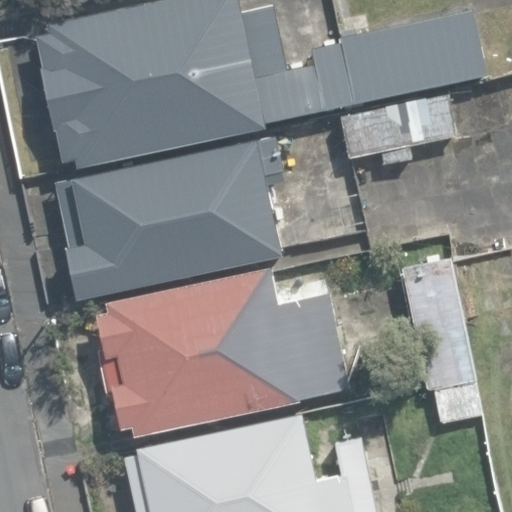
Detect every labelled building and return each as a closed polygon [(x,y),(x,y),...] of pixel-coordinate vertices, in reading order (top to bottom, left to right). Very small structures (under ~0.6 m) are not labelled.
[(79,155),(81,165),(269,124),(268,119),(490,70),(475,2),(310,39),(315,63),(289,69),(274,2),(245,9),(242,0),(149,0),(51,22),(52,30),(39,33),(67,158),(79,155)] [(382,150),(384,161),(416,154),(414,144),(461,134),(452,91),(343,114),(352,157),(382,150)] [(70,246),(81,296),(283,252),(266,172),(285,168),(278,134),(60,182),(74,245),(70,246)] [(403,265),(429,389),(477,379),(451,255),(403,265)] [(136,424),(138,433),(334,392),(333,387),(350,384),(331,290),(281,301),(274,266),(110,300),(112,309),(99,312),(108,358),(106,359),(111,386),(116,385),(125,426),(136,424)] [(429,390),(435,422),(483,413),(476,380),(429,390)] [(381,511),(365,435),(338,440),(345,472),(319,477),(305,410),(140,445),(141,451),(127,454),(139,511),(381,511)]
